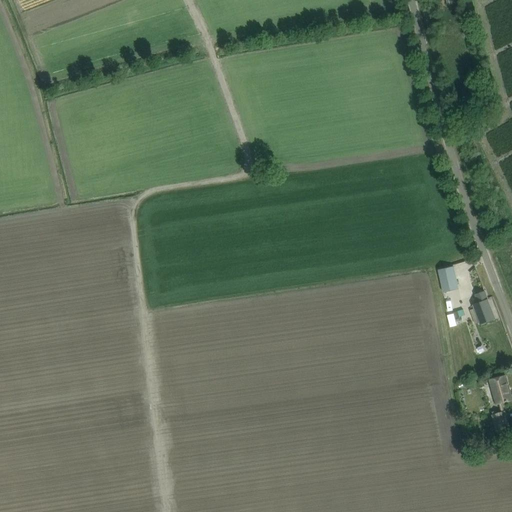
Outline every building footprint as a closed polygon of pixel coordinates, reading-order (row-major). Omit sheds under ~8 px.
[(459,289),(454,267),(438,270),(443,293),(459,289)] [(474,309),(469,310),(474,324),(479,322),(480,325),(481,324),(486,323),(495,319),(488,299),(487,299),(487,297),(484,291),(481,292),(476,294),(479,303),(474,305),(472,305),(474,309)] [(455,318),(465,315),(463,309),(453,312),(455,318)] [(511,399),(506,376),(491,380),(498,403),(505,401),(506,402),(507,401),(507,400),(511,399)] [(505,412),(496,414),(495,411),(492,412),(497,432),(510,428),(505,412)]
